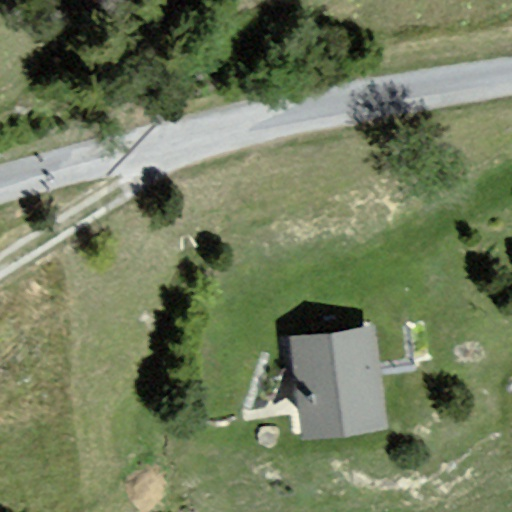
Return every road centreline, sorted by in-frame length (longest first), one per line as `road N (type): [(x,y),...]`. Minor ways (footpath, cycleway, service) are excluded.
road 1 (unclassified): [(0,185),(193,132),(511,77)]
road 2 (track): [(193,132),(0,264)]
